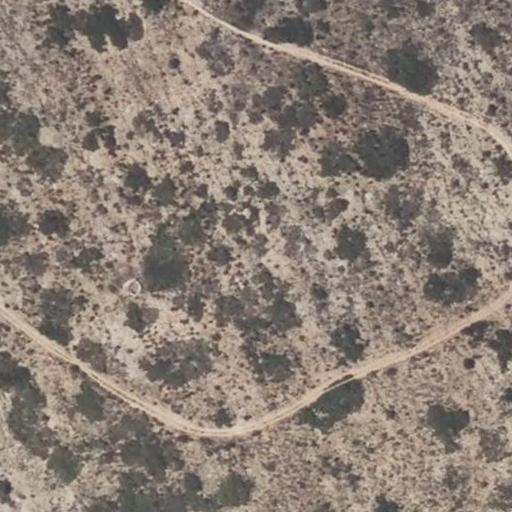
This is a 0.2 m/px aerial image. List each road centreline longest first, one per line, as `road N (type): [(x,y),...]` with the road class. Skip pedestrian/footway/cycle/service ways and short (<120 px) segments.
road 1 (track): [(0,308),(121,396),(202,423),(231,422),(334,365),(416,334),(511,270)]
road 2 (track): [(511,160),(505,133),(475,116),(216,0)]
